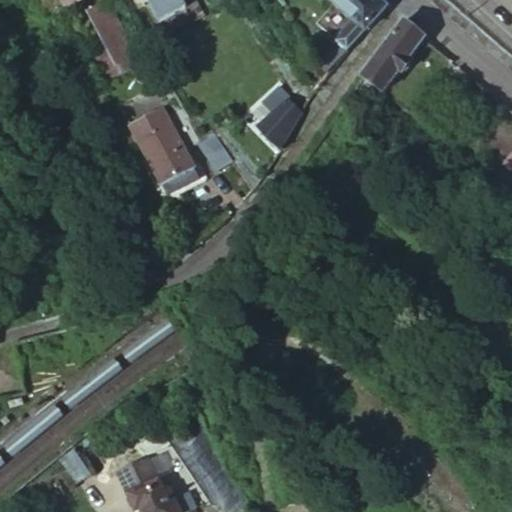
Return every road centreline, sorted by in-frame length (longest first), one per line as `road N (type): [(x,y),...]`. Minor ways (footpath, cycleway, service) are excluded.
road 1 (unclassified): [(0,337),(120,301),(195,265),(245,220),(332,100)]
road 2 (residential): [(413,0),(511,81)]
